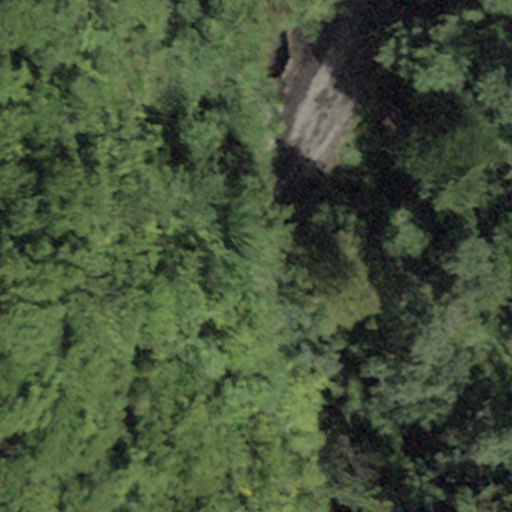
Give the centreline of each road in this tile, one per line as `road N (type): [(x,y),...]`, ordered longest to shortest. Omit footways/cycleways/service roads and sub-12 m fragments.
road 1 (track): [(169,511),(158,397),(172,331),(243,221)]
road 2 (track): [(349,0),(243,221)]
